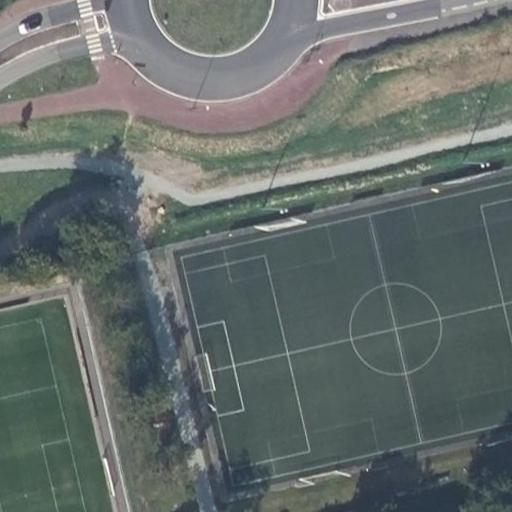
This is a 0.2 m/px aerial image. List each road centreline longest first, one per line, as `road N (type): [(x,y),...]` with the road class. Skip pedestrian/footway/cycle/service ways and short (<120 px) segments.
road 1 (track): [(0,252),(80,206),(102,204),(126,219),(141,248),(210,511)]
road 2 (secondary): [(144,44),(177,70),(218,77),(258,63),(287,33)]
road 3 (secondary): [(287,33),(443,0)]
road 4 (tertiary): [(0,78),(94,43),(144,44)]
